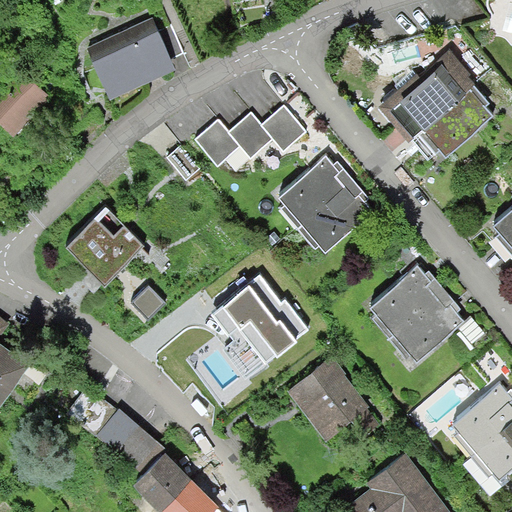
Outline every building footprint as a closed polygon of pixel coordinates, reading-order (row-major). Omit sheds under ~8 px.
[(176,70),(152,18),(87,48),(110,100),(157,79),(176,70)] [(474,86),(476,85),(469,76),(472,74),(449,48),(417,75),(400,91),(379,108),(398,130),(409,142),(411,140),(423,130),(474,86)] [(50,97),(21,70),(0,92),(0,122),(14,136),(43,105),(50,97)] [(400,91),(417,75),(412,70),(395,85),(400,91)] [(489,103),(474,86),(423,130),(429,137),(440,150),(447,157),(494,116),(485,107),(489,103)] [(307,131),(284,105),(262,124),(260,125),(273,139),(283,152),(307,131)] [(251,158),(273,139),(260,125),(262,124),(251,112),(229,131),(228,132),(241,147),(251,158)] [(228,132),(229,131),(219,119),(195,140),(218,166),(241,147),(228,132)] [(423,130),(411,140),(428,160),(440,150),(429,137),(423,130)] [(282,209),(299,228),(355,181),(344,168),(340,171),(337,167),(334,164),(327,156),(279,197),(286,205),(282,209)] [(338,161),(334,164),(337,167),(340,171),(344,168),(338,161)] [(355,181),(299,228),(316,249),(320,245),(326,252),(367,216),(374,211),(366,202),(362,198),(359,194),(363,191),(355,181)] [(363,191),(359,194),(362,198),(366,202),(370,199),(363,191)] [(106,207),(66,248),(86,268),(105,287),(145,246),(106,207)] [(511,209),(493,226),(500,233),(511,247),(511,209)] [(511,247),(500,233),(496,237),(505,248),(511,255),(511,247)] [(373,319),(390,339),(445,291),(435,278),(431,281),(428,278),(425,274),(418,267),(370,307),(377,316),(373,319)] [(429,271),(425,274),(428,278),(431,281),(435,278),(429,271)] [(281,302),(260,276),(211,314),(228,336),(230,335),(238,328),(266,364),(276,356),(278,358),(298,342),(296,339),(309,329),(285,299),(281,302)] [(165,304),(148,287),(132,302),(149,320),(165,304)] [(445,291),(390,339),(407,359),(411,355),(417,362),(458,327),(465,322),(457,312),(453,308),(450,304),(454,301),(445,291)] [(454,301),(450,304),(453,308),(457,312),(461,309),(454,301)] [(0,336),(9,323),(0,316),(0,336)] [(471,316),(465,322),(458,327),(473,344),(486,334),(471,316)] [(238,328),(230,335),(234,340),(222,349),(246,379),(266,364),(238,328)] [(0,343),(0,406),(30,366),(0,343)] [(346,373),(332,355),(287,391),(300,407),(327,441),(356,418),(367,409),(370,406),(344,374),(346,373)] [(471,456),(511,420),(511,389),(508,392),(501,383),(453,425),(459,433),(455,437),(471,456)] [(118,410),(87,386),(66,413),(96,436),(118,410)] [(142,475),(165,448),(119,409),(118,410),(96,436),(142,475)] [(380,424),(367,409),(356,418),(368,433),(380,424)] [(511,420),(471,456),(489,476),(493,473),(499,480),(511,468),(511,420)] [(179,468),(165,454),(133,487),(158,511),(159,511),(192,480),(179,468)] [(450,511),(406,454),(367,483),(371,489),(351,504),(357,511),(450,511)] [(202,490),(192,480),(159,511),(214,511),(220,507),(202,490)]
